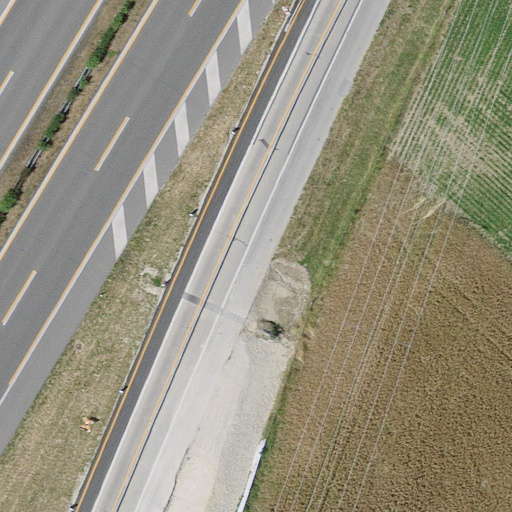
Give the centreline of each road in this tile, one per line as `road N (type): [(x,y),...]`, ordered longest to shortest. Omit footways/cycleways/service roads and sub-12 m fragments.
road 1 (motorway): [(116,511),(342,0)]
road 2 (motorway): [(0,332),(201,0)]
